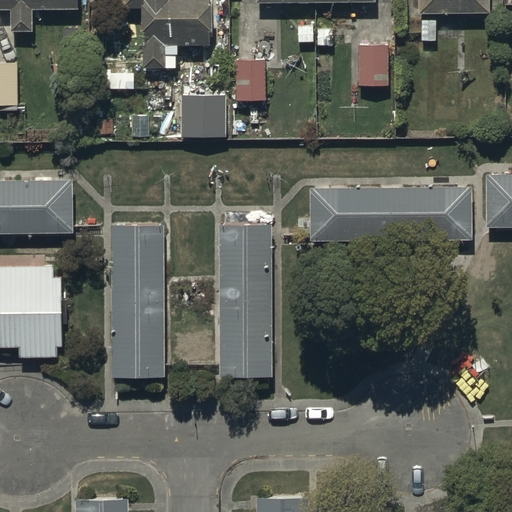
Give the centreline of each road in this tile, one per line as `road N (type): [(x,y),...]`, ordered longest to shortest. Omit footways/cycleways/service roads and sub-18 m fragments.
road 1 (residential): [(193,433),(416,431)]
road 2 (residential): [(15,434),(193,433)]
